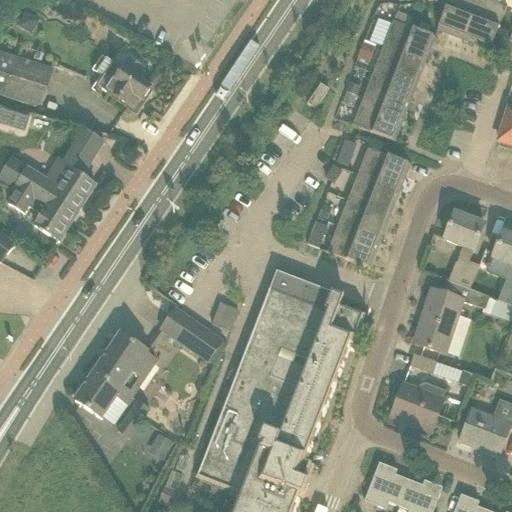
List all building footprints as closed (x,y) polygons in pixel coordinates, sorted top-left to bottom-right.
[(449,0),(439,29),(438,31),(464,41),(479,0),(449,0)] [(480,0),(479,0),(464,41),(490,51),(506,10),(480,0)] [(22,11),(15,26),(31,33),(38,19),(22,11)] [(394,23),(409,29),(413,20),(398,14),(394,23)] [(383,49),(425,65),(435,39),(409,29),(394,23),(393,23),(383,49)] [(365,42),(358,60),(369,64),(376,46),(365,42)] [(415,90),(418,81),(425,65),(383,49),(373,75),(415,91),(415,90)] [(56,71),(16,57),(0,52),(0,96),(41,111),(56,71)] [(97,74),(104,79),(98,89),(128,109),(130,106),(135,109),(139,102),(143,105),(152,90),(114,65),(106,60),(97,74)] [(404,117),(414,92),(415,91),(373,75),(363,101),(404,117)] [(307,105),(316,111),(329,91),(321,85),(307,105)] [(353,127),(392,142),(394,143),(404,117),(363,101),(353,127)] [(0,114),(0,125),(6,128),(11,113),(2,110),(0,114)] [(511,111),(508,110),(499,143),(511,146),(511,111)] [(358,176),(399,192),(410,166),(368,150),(358,176)] [(352,157),(340,153),(337,163),(349,167),(352,157)] [(1,182),(14,190),(20,179),(77,216),(95,188),(70,172),(59,189),(14,161),(8,171),(6,169),(0,178),(2,179),(1,182)] [(348,202),(389,218),(390,218),(393,208),(399,192),(358,176),(348,202)] [(20,179),(14,190),(17,192),(8,205),(25,216),(34,202),(45,210),(34,227),(60,243),(77,216),(20,179)] [(389,219),(389,218),(348,202),(338,228),(379,244),(385,228),(389,219)] [(456,264),(449,282),(470,291),(479,268),(469,263),(473,253),(474,254),(484,228),(455,216),(444,242),(463,249),(457,264),(456,264)] [(328,254),(366,269),(369,270),(379,244),(338,228),(328,254)] [(0,263),(5,266),(13,255),(20,246),(0,231),(0,263)] [(511,238),(503,235),(493,261),(495,262),(491,274),(507,280),(498,302),(511,307),(511,238)] [(292,511),(298,497),(304,499),(309,486),(307,485),(312,471),(302,467),(349,346),(352,347),(363,318),(339,309),(344,298),(332,293),(331,298),(326,296),(328,292),(276,272),(196,479),(241,496),(234,511),(292,511)] [(414,346),(442,355),(444,356),(462,303),(485,311),(490,298),(470,291),(449,282),(446,281),(442,295),(432,292),(422,322),(424,322),(416,345),(414,345),(414,346)] [(485,312),(511,323),(511,308),(490,300),(485,312)] [(231,333),(239,312),(221,305),(213,326),(231,333)] [(175,312),(164,328),(163,329),(210,362),(222,344),(208,334),(175,312)] [(133,399),(139,389),(157,364),(146,356),(147,354),(121,336),(96,373),(133,399)] [(410,369),(429,375),(433,376),(437,364),(414,356),(410,369)] [(463,372),(459,385),(470,389),(474,376),(463,372)] [(133,399),(96,373),(75,403),(102,421),(117,399),(128,406),(133,399)] [(394,398),(398,400),(391,419),(432,435),(445,400),(443,399),(446,393),(426,385),(420,387),(418,392),(403,386),(402,389),(398,388),(395,389),(393,395),(394,398)] [(150,410),(139,403),(130,416),(141,423),(150,410)] [(472,411),(459,446),(498,460),(510,431),(511,426),(472,411)] [(158,435),(149,454),(163,461),(172,442),(158,435)] [(379,465),(365,503),(385,511),(388,504),(399,509),(409,483),(395,477),(397,472),(379,465)] [(423,488),(409,483),(399,509),(407,511),(433,511),(442,490),(425,483),(423,488)] [(171,509),(176,495),(164,490),(159,504),(171,509)] [(479,504),(461,497),(455,511),(484,511),(477,509),(479,504)]
